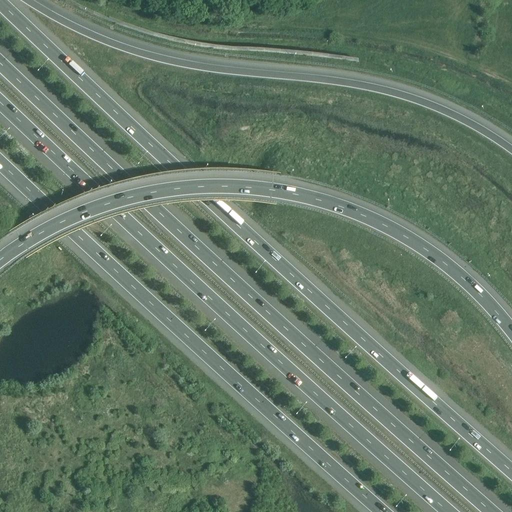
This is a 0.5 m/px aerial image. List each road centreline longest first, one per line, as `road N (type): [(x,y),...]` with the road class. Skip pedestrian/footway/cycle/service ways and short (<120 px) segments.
road 1 (motorway): [(511,471),(1,0)]
road 2 (motorway): [(490,511),(0,62)]
road 3 (motorway): [(0,100),(449,511)]
road 4 (motorway): [(511,331),(452,269),(390,228),(271,189),(189,187),(124,198),(41,232),(0,260)]
road 5 (motorway): [(0,162),(381,511)]
road 6 (motorway): [(511,150),(454,114),(392,91),(156,57),(26,0)]
